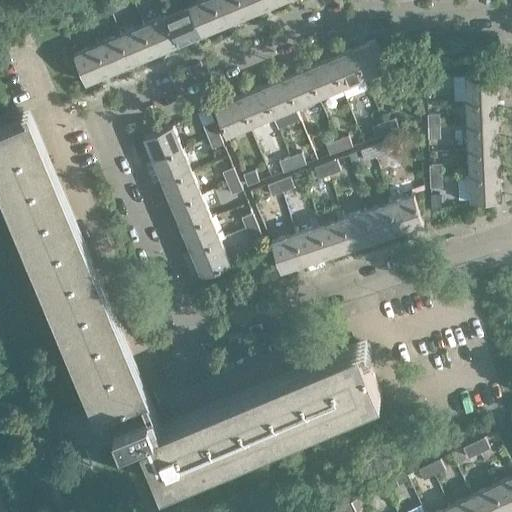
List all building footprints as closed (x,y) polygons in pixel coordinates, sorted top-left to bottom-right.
[(66,0),(59,0),(54,2),(58,13),(70,8),(66,0)] [(216,0),(195,0),(190,2),(202,32),(226,22),(216,0)] [(243,0),(216,0),(226,22),(249,12),(243,0)] [(270,0),(243,0),(249,12),(272,3),(270,0)] [(190,2),(167,12),(179,42),(202,32),(190,2)] [(167,12),(144,22),(156,51),(179,42),(167,12)] [(144,22),(121,31),(133,61),(156,51),(144,22)] [(0,25),(0,46),(0,47),(14,41),(6,23),(0,25)] [(121,31),(98,41),(110,71),(133,61),(121,31)] [(376,36),(352,46),(364,76),(389,66),(376,36)] [(98,41),(75,51),(74,51),(87,80),(110,71),(98,41)] [(352,46),(330,56),(341,86),(364,76),(352,46)] [(330,56),(307,65),(319,95),(341,86),(330,56)] [(307,65),(284,75),(296,105),(319,95),(307,65)] [(497,71),(465,73),(466,98),(498,97),(497,71)] [(438,73),(426,74),(426,87),(439,86),(438,73)] [(284,75),(261,85),(274,114),(296,105),(284,75)] [(261,85),(238,94),(251,124),(274,114),(261,85)] [(238,94),(215,104),(227,133),(251,124),(238,94)] [(498,97),(466,98),(467,123),(499,121),(498,97)] [(32,111),(0,124),(0,181),(98,413),(110,408),(122,437),(140,429),(163,483),(255,445),(382,392),(360,338),(162,421),(159,413),(163,412),(153,388),(149,390),(32,111)] [(439,111),(427,112),(428,124),(440,124),(439,111)] [(395,116),(383,120),(388,131),(399,127),(395,116)] [(203,124),(208,135),(219,130),(214,119),(203,124)] [(388,131),(383,120),(372,124),(377,135),(388,131)] [(499,121),(467,123),(468,147),(500,146),(499,121)] [(174,122),(144,134),(154,157),(183,145),(174,122)] [(440,124),(428,124),(428,136),(440,136),(440,124)] [(219,130),(208,135),(213,146),(224,141),(219,130)] [(346,132),(335,136),(339,148),(350,143),(346,132)] [(323,141),(328,152),(339,148),(335,136),(323,141)] [(383,139),(372,143),(376,154),(387,150),(383,139)] [(191,142),(154,157),(164,181),(193,168),(198,167),(195,160),(198,159),(191,142)] [(376,154),(372,143),(361,148),(365,159),(376,154)] [(500,146),(468,147),(469,172),(501,171),(500,146)] [(302,150),(291,154),(295,165),(306,161),(302,150)] [(356,150),(349,153),(353,163),(360,160),(356,150)] [(280,158),(284,170),(295,165),(291,154),(280,158)] [(337,158),(326,162),(330,173),(341,169),(337,158)] [(441,161),(429,162),(430,174),(442,173),(441,161)] [(314,166),(319,178),(330,173),(326,162),(314,166)] [(223,169),(227,180),(239,176),(234,165),(223,169)] [(256,167),(244,172),(248,183),(260,179),(256,167)] [(193,168),(164,181),(173,204),(202,191),(193,168)] [(501,171),(469,172),(471,198),(502,196),(501,171)] [(442,173),(430,174),(431,185),(443,185),(442,173)] [(291,174),(279,178),(284,189),(295,185),(291,174)] [(239,176),(227,180),(232,191),(243,187),(239,176)] [(279,178),(268,182),(272,193),(284,189),(279,178)] [(412,187),(413,191),(414,191),(414,192),(424,188),(424,183),(412,187)] [(202,191),(173,204),(183,226),(212,214),(202,191)] [(414,191),(413,191),(390,199),(400,229),(424,221),(414,192),(414,191)] [(440,205),(440,193),(431,193),(431,207),(440,207),(440,205)] [(390,199),(366,207),(376,237),(400,229),(390,199)] [(366,207),(343,214),(353,245),(376,237),(366,207)] [(242,215),(247,226),(257,221),(253,211),(242,215)] [(212,214),(183,226),(192,249),(221,237),(212,214)] [(343,214),(319,222),(329,253),(353,245),(343,214)] [(257,221),(247,226),(251,237),(262,232),(257,221)] [(319,222),(296,230),(306,260),(329,253),(319,222)] [(296,230),(272,238),(282,268),(306,260),(296,230)] [(221,237),(192,249),(202,273),(231,261),(221,237)] [(485,434),(474,439),(480,450),(490,445),(485,434)] [(474,439),(463,445),(469,455),(480,450),(474,439)] [(441,456),(430,461),(435,472),(446,467),(441,456)] [(430,461),(419,466),(424,477),(435,472),(430,461)] [(393,472),(382,478),(388,488),(399,483),(393,472)] [(511,473),(494,482),(508,510),(511,508),(511,473)] [(382,478),(371,483),(377,493),(388,488),(382,478)] [(494,482),(472,492),(481,511),(503,511),(508,510),(494,482)] [(481,511),(472,492),(450,503),(454,511),(481,511)] [(355,510),(356,510),(356,511),(367,506),(361,494),(353,498),(350,499),(355,510)] [(350,499),(340,505),(343,511),(351,511),(356,510),(355,510),(350,499)] [(425,511),(420,502),(398,511),(425,511)] [(454,511),(450,503),(431,511),(454,511)]
